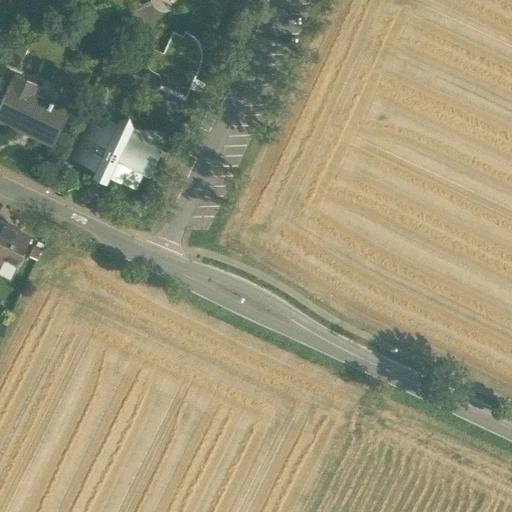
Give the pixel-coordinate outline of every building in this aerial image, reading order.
[(11,37),(0,59),(0,61),(17,69),(28,45),(11,37)] [(151,71),(155,73),(164,53),(152,48),(147,59),(146,64),(148,68),(151,71)] [(160,81),(159,85),(185,96),(198,69),(164,53),(155,73),(158,75),(160,78),(160,81)] [(48,104),(27,94),(33,82),(14,73),(9,86),(8,85),(0,101),(0,121),(52,146),(69,111),(52,103),(50,101),(48,104)] [(99,129),(89,124),(73,159),(96,169),(93,176),(104,181),(107,175),(114,162),(115,162),(117,162),(118,161),(120,160),(120,159),(121,158),(121,156),(120,153),(118,152),(129,128),(130,125),(127,116),(119,119),(117,122),(99,129)] [(164,144),(129,128),(118,152),(120,153),(121,156),(121,158),(120,159),(120,160),(119,161),(118,161),(117,162),(115,162),(114,162),(107,175),(111,177),(133,187),(141,170),(145,171),(147,166),(152,168),(164,144)] [(7,223),(0,219),(0,261),(2,263),(4,258),(18,264),(31,238),(6,225),(7,223)]
